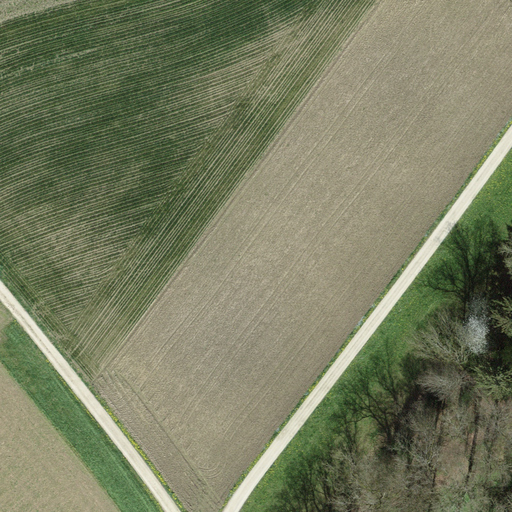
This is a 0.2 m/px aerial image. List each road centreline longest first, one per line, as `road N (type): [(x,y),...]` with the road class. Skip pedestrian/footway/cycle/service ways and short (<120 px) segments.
road 1 (track): [(511,134),(230,511)]
road 2 (track): [(171,511),(0,294)]
